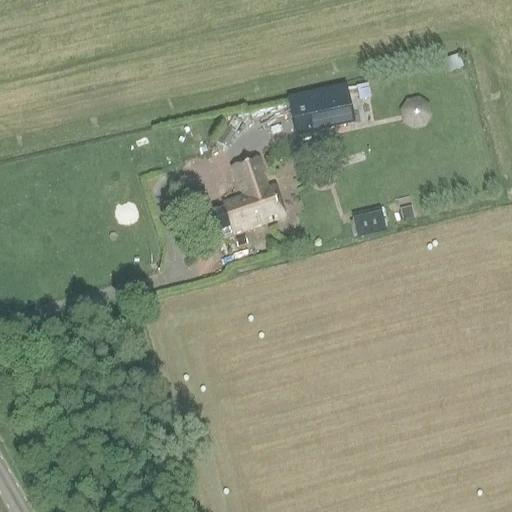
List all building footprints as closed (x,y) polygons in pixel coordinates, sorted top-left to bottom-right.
[(449,71),(462,68),(459,56),(446,59),(449,71)] [(344,89),(288,101),(295,136),(352,124),(344,89)] [(408,128),(434,123),(428,97),(402,103),(408,128)] [(219,124),(213,137),(228,144),(234,132),(219,124)] [(230,169),(241,200),(223,206),(225,212),(203,219),(209,236),(218,234),(220,240),(286,218),(276,188),(269,190),(259,159),(230,169)] [(352,218),(357,240),(385,233),(380,211),(352,218)] [(245,239),(235,242),(237,250),(248,247),(245,239)]
